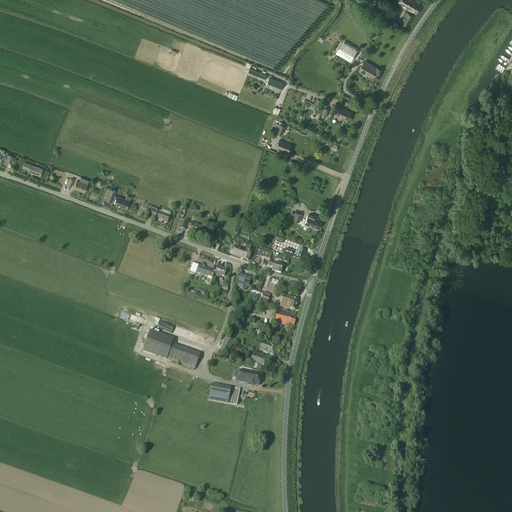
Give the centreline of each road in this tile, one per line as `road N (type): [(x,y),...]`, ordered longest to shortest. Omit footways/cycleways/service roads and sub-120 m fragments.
road 1 (unclassified): [(310,285),(0,173)]
road 2 (tertiary): [(310,285),(380,95),(437,0)]
road 3 (tertiary): [(285,511),(289,369),(310,285)]
